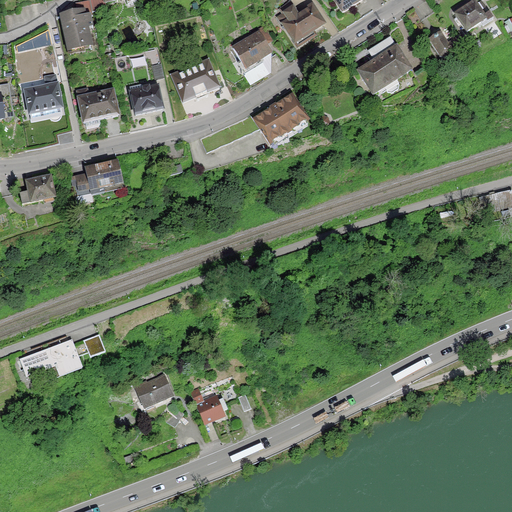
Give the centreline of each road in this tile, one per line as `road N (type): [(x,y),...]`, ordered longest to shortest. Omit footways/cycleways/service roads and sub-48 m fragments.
road 1 (residential): [(511,174),(247,254),(0,348)]
road 2 (primary): [(511,320),(246,447),(83,511)]
road 3 (residential): [(402,0),(205,122),(79,155)]
road 4 (residential): [(50,17),(79,155)]
